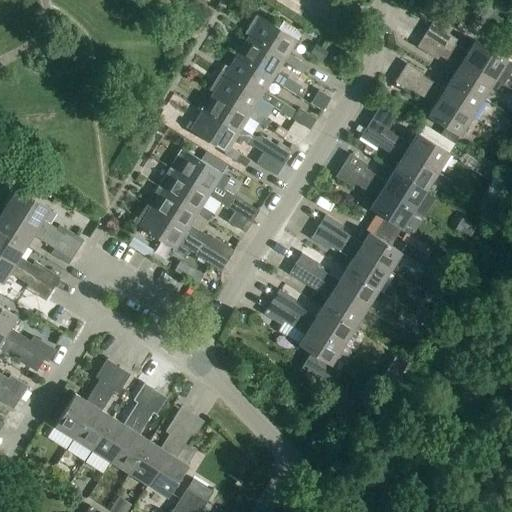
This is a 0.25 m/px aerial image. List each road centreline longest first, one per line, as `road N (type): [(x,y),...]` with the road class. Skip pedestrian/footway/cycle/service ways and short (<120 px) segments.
road 1 (residential): [(197,370),(216,314),(367,70),(383,0)]
road 2 (residential): [(9,459),(100,316),(197,370)]
road 3 (residential): [(264,511),(284,465),(243,407),(197,370)]
